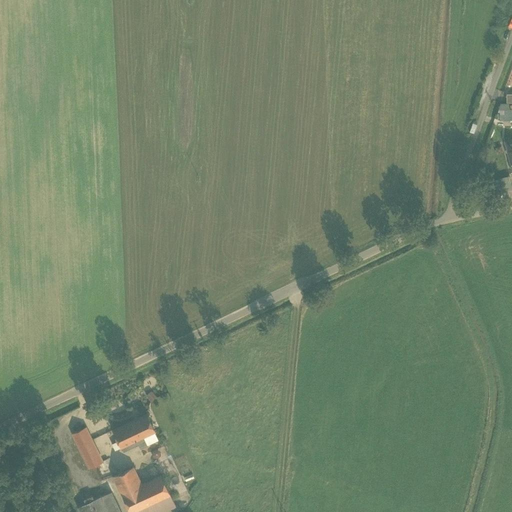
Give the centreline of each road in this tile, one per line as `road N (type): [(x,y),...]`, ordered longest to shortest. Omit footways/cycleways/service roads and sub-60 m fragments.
road 1 (unclassified): [(0,428),(444,220)]
road 2 (track): [(291,290),(277,511)]
road 3 (residential): [(511,39),(444,220)]
